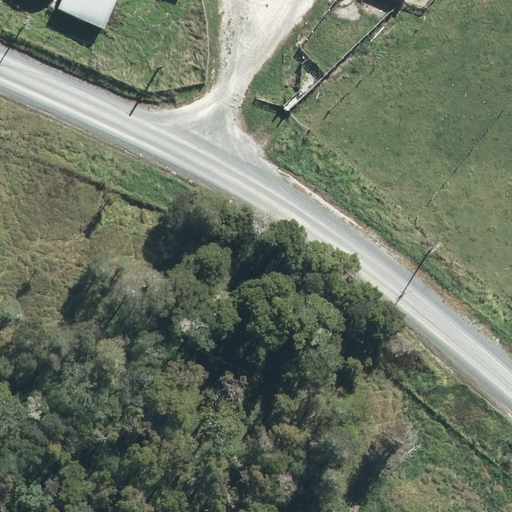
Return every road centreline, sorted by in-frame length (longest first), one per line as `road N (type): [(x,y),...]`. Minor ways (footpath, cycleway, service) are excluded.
road 1 (unclassified): [(511,397),(323,234),(0,90)]
road 2 (track): [(191,169),(309,0)]
